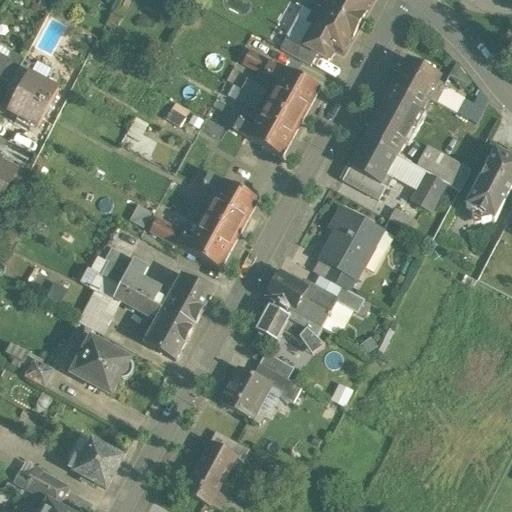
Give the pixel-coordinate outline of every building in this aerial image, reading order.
[(320,0),(317,6),(323,10),(319,18),(355,37),(375,0),(320,0)] [(304,10),(288,39),(302,47),(313,28),(307,25),(312,14),(304,10)] [(355,37),(319,18),(312,14),(307,25),(313,28),(302,47),(302,48),(317,56),(328,62),(333,53),(343,58),(355,37)] [(317,56),(302,48),(302,47),(288,39),(281,51),(303,64),(310,68),(317,56)] [(273,66),(250,53),(243,65),(266,78),(268,75),(273,66)] [(303,64),(285,54),(280,63),(298,73),(303,64)] [(25,61),(13,55),(9,63),(0,80),(11,86),(24,63),(25,61)] [(9,63),(0,58),(0,80),(9,63)] [(440,79),(409,61),(397,82),(429,100),(436,86),(440,79)] [(11,86),(7,93),(18,99),(30,77),(32,78),(36,70),(24,63),(11,86)] [(286,73),(273,66),(268,75),(281,82),(286,73)] [(281,82),(267,107),(301,125),(319,91),(286,73),(281,82)] [(40,88),(29,83),(32,78),(30,77),(18,99),(9,115),(39,131),(59,93),(42,84),(40,88)] [(397,82),(365,141),(396,159),(429,100),(397,82)] [(446,91),(436,86),(429,100),(438,105),(446,91)] [(464,101),(446,91),(438,105),(456,115),(464,101)] [(476,103),(467,121),(476,126),(485,108),(476,103)] [(301,125),(267,107),(254,131),(248,141),(282,160),(301,125)] [(135,119),(128,137),(146,144),(153,126),(135,119)] [(254,131),(239,123),(233,133),(248,141),(254,131)] [(396,159),(365,141),(349,171),(381,188),(387,177),(396,159)] [(471,172),(427,148),(415,169),(426,176),(446,187),(447,187),(460,192),(471,172)] [(511,159),(495,151),(466,208),(470,210),(472,216),(479,216),(481,222),(490,219),(494,222),(511,187),(511,159)] [(0,206),(17,176),(4,168),(2,164),(0,164),(0,206)] [(381,188),(349,171),(342,183),(378,203),(391,180),(387,177),(381,188)] [(426,176),(411,204),(431,215),(446,187),(426,176)] [(224,185),(209,177),(204,187),(219,195),(224,185)] [(258,203),(224,185),(219,195),(206,219),(239,238),(258,203)] [(335,234),(320,263),(330,268),(354,281),(356,282),(373,251),(383,233),(341,210),(329,231),(335,234)] [(416,223),(395,211),(388,223),(409,234),(416,223)] [(239,238),(206,219),(192,244),(187,254),(220,272),(239,238)] [(184,236),(157,221),(150,234),(177,249),(183,239),(184,236)] [(192,244),(183,239),(177,249),(187,254),(192,244)] [(134,264),(112,252),(105,263),(108,265),(128,276),(134,264)] [(330,268),(320,263),(313,275),(323,281),(330,268)] [(128,276),(121,289),(153,307),(153,306),(164,312),(168,303),(158,298),(161,292),(142,282),(148,271),(134,264),(128,276)] [(128,276),(108,265),(101,278),(107,282),(121,289),(128,276)] [(354,281),(330,268),(323,281),(340,290),(347,294),(354,281)] [(307,289),(280,275),(265,300),(275,306),(294,316),(309,290),(307,289)] [(99,277),(91,291),(100,296),(107,282),(101,278),(99,277)] [(164,312),(163,312),(194,329),(213,294),(182,278),(168,303),(164,312)] [(121,289),(107,282),(100,296),(113,303),(114,301),(121,289)] [(335,299),(312,287),(307,289),(309,290),(294,316),(322,332),(338,301),(335,299)] [(153,307),(121,289),(114,301),(152,322),(153,319),(158,322),(163,312),(164,312),(153,306),(153,307)] [(347,294),(340,290),(335,299),(338,301),(358,312),(363,302),(347,294)] [(98,299),(83,328),(102,338),(118,310),(98,299)] [(294,316),(275,306),(273,310),(270,308),(256,333),(278,346),(285,334),(313,350),(322,332),(294,316)] [(194,329),(163,312),(158,322),(145,347),(175,364),(194,329)] [(130,363),(82,337),(71,359),(79,364),(72,377),(111,399),(120,381),(124,382),(128,381),(132,378),(134,374),(134,370),(133,366),(130,363)] [(294,370),(266,355),(260,366),(288,381),(294,370)] [(52,375),(35,366),(27,381),(44,390),(52,375)] [(288,381),(260,366),(253,378),(267,386),(267,387),(280,394),(288,381)] [(239,371),(220,407),(248,422),(267,387),(267,386),(253,378),(239,371)] [(123,460),(92,444),(84,459),(80,456),(70,472),(105,492),(123,460)] [(210,444),(183,494),(210,509),(237,459),(210,444)] [(26,467),(0,452),(0,477),(14,485),(26,467)] [(68,491),(42,477),(43,476),(26,467),(14,485),(48,504),(58,509),(68,491)]
